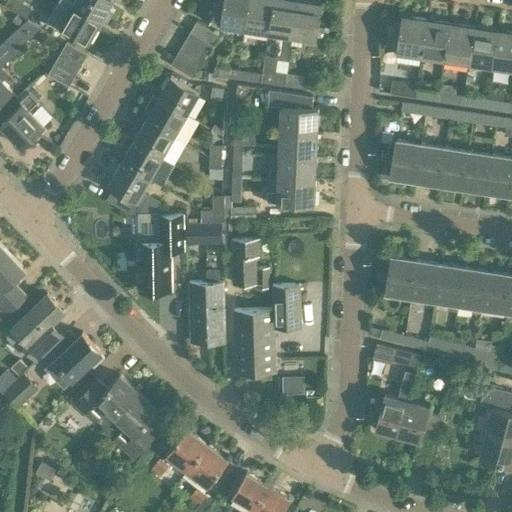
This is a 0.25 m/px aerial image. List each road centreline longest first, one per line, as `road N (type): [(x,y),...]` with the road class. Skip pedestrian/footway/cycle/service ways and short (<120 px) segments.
road 1 (residential): [(316,476),(175,371),(38,219)]
road 2 (residential): [(316,476),(345,403),(356,207)]
road 3 (residential): [(38,219),(171,0)]
road 4 (residential): [(356,207),(358,0)]
road 5 (residential): [(511,231),(356,207)]
